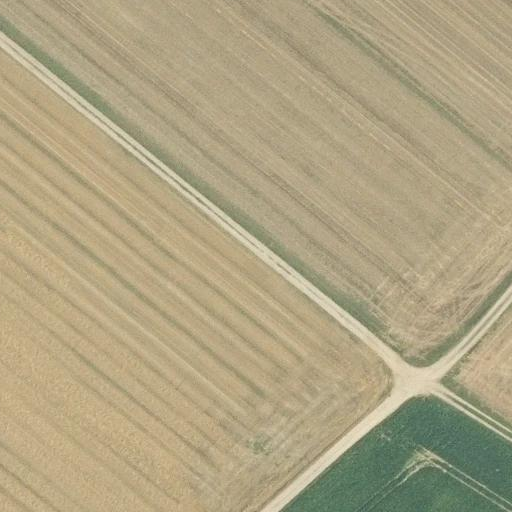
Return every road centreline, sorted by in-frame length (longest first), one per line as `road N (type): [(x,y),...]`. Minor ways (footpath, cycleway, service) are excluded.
road 1 (track): [(0,41),(422,382),(511,440)]
road 2 (track): [(271,511),(397,397),(446,370),(511,290)]
